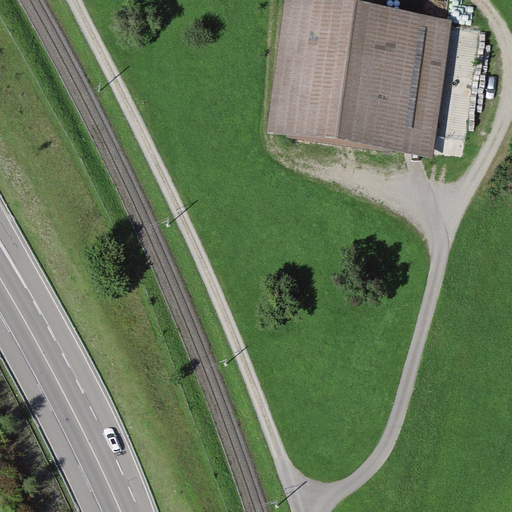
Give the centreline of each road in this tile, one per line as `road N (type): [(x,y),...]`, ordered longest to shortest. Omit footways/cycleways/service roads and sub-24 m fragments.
road 1 (unclassified): [(76,0),(160,165),(298,511)]
road 2 (track): [(297,505),(356,482),(390,436),(450,221),(511,100)]
road 3 (trunk): [(88,439),(0,246)]
road 4 (trunk): [(0,277),(88,439)]
road 5 (trunk): [(0,312),(98,462)]
